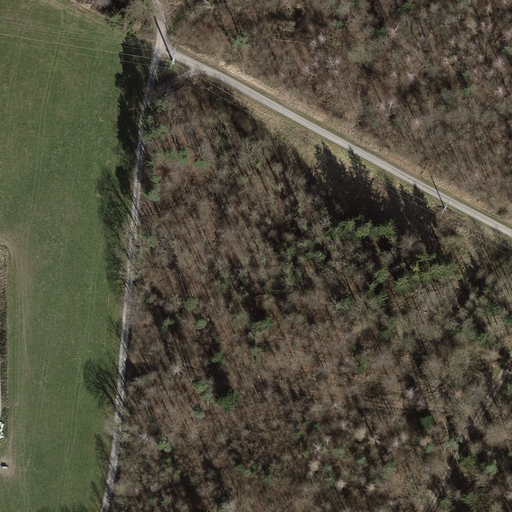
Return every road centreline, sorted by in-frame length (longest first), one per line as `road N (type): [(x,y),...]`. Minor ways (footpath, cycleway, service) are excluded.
road 1 (track): [(158,42),(133,177),(128,309),(102,511)]
road 2 (track): [(511,234),(158,42),(155,0)]
road 3 (track): [(428,511),(511,359)]
